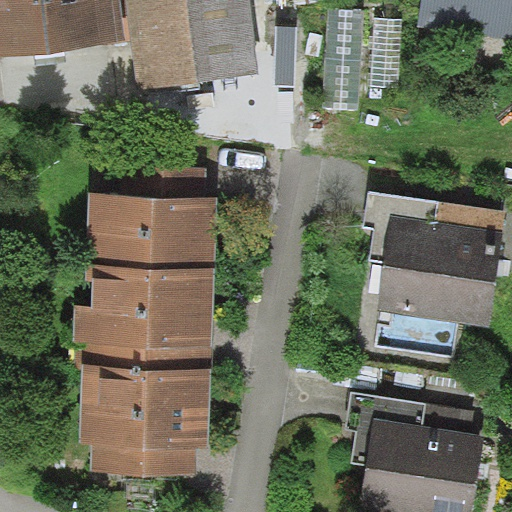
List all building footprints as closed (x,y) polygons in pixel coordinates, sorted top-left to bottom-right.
[(0,0),(0,57),(123,44),(118,0),(0,0)] [(252,0),(127,0),(137,94),(261,82),(252,0)] [(284,0),(257,4),(266,63),(296,59),(287,0),(284,0)] [(511,0),(424,0),(420,32),(511,42),(511,0)] [(210,456),(215,202),(93,198),(89,311),(82,311),(80,370),(87,370),(85,443),(97,444),(96,469),(193,471),(194,455),(210,456)] [(485,309),(497,228),(396,213),(383,294),(485,309)] [(471,511),(483,433),(380,418),(368,498),(464,511),(471,511)]
